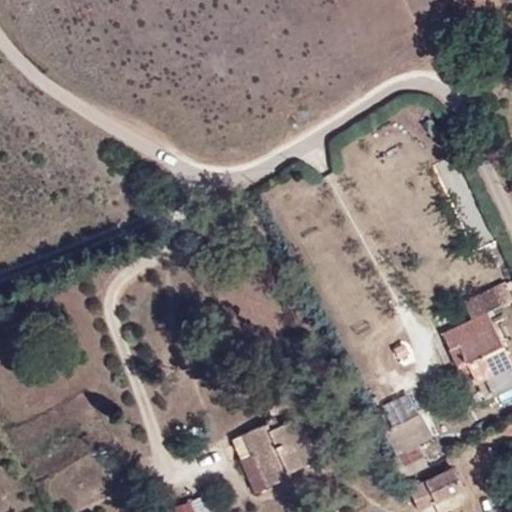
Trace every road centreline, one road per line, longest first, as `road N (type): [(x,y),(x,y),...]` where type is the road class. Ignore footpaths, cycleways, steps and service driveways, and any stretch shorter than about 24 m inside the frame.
road 1 (residential): [(511,222),(451,94),(430,76),(405,79),(226,184),(185,173),(49,90),(0,37)]
road 2 (track): [(226,184),(0,273)]
